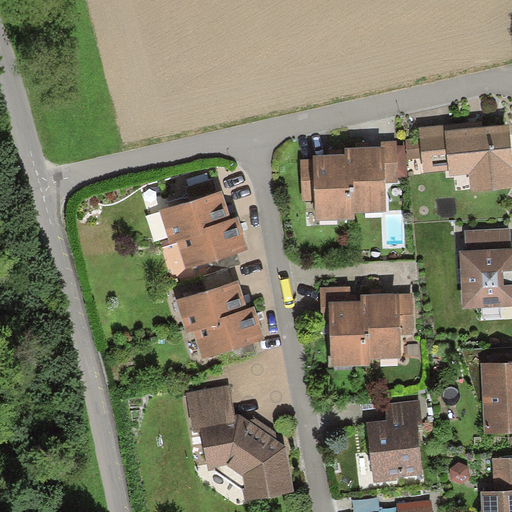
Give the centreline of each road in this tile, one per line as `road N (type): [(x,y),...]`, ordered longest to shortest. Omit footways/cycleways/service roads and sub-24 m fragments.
road 1 (residential): [(320,511),(250,136)]
road 2 (residential): [(37,187),(118,511)]
road 3 (residential): [(250,136),(494,78),(511,81)]
road 4 (residential): [(37,187),(250,136)]
road 5 (residential): [(0,61),(37,187)]
